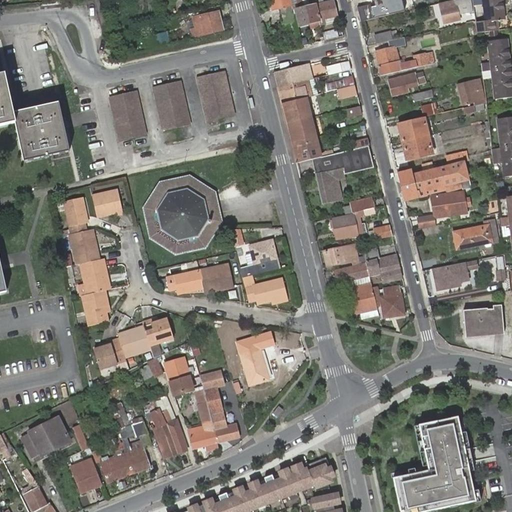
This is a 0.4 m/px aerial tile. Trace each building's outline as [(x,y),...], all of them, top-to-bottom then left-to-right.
[(291,0),(271,0),(274,10),(280,9),(284,24),(294,21),(290,6),(293,5),(291,0)] [(400,0),(368,0),(373,21),(404,15),(400,0)] [(470,0),(472,9),(487,8),(487,5),(486,0),(470,0)] [(486,0),(487,5),(487,8),(489,24),(475,25),(477,36),(499,33),(498,24),(507,23),(503,0),(486,0)] [(325,20),(336,17),(332,2),(315,6),(319,22),(325,20)] [(452,3),(441,6),(445,24),(457,21),(453,3),(452,3)] [(310,24),(319,22),(315,6),(295,12),(299,27),(309,25),(310,24)] [(193,37),(223,31),(219,14),(200,18),(193,20),(196,30),(191,31),(193,37)] [(310,24),(309,25),(310,29),(326,25),(325,20),(319,22),(310,24)] [(336,30),(323,34),(325,40),(338,37),(336,30)] [(376,45),(392,41),(398,40),(396,31),(373,36),(375,45),(376,45)] [(166,33),(149,38),(151,47),(169,43),(167,34),(166,33)] [(508,42),(491,44),(491,48),(493,64),(494,71),(495,79),(498,101),(511,99),(511,70),(511,69),(509,46),(508,42)] [(381,76),(429,65),(426,54),(415,57),(416,61),(400,65),(396,48),(375,53),(381,76)] [(348,61),(338,63),(341,72),(350,69),(348,61)] [(328,75),(341,72),(338,63),(325,67),(328,75)] [(493,64),(483,66),(484,73),(494,71),(493,64)] [(279,73),(283,87),(307,80),(304,66),(279,73)] [(225,71),(197,78),(207,120),(235,114),(225,71)] [(423,71),(416,74),(419,84),(426,82),(423,71)] [(494,71),(484,73),(485,80),(495,79),(494,71)] [(404,78),(389,82),(393,96),(418,89),(414,74),(404,76),(404,78)] [(5,76),(0,76),(0,126),(15,123),(24,161),(69,152),(58,104),(13,113),(5,76)] [(354,85),(353,78),(324,85),(326,93),(329,92),(335,90),(353,86),(354,85)] [(283,87),(279,88),(283,104),(315,96),(310,80),(307,80),(283,87)] [(479,80),(458,85),(463,106),(474,104),(472,93),(482,91),(479,80)] [(181,81),(153,87),(163,130),(191,124),(181,81)] [(355,95),(353,86),(335,90),(338,100),(355,95)] [(432,91),(414,95),(415,101),(433,96),(439,95),(438,89),(432,91)] [(137,91),(109,97),(119,140),(147,134),(137,91)] [(482,91),(472,93),(474,104),(484,101),(482,91)] [(315,96),(283,104),(288,124),(320,116),(315,96)] [(425,118),(439,115),(437,105),(422,109),(425,118)] [(475,105),(464,106),(464,114),(475,113),(475,105)] [(360,114),(358,106),(345,109),(347,118),(360,114)] [(288,124),(293,143),(325,135),(320,116),(288,124)] [(425,118),(399,124),(408,161),(434,155),(425,118)] [(511,119),(500,121),(501,127),(503,150),(507,179),(511,178),(511,119)] [(298,164),(312,160),(331,156),(325,135),(293,143),(298,164)] [(351,151),(368,146),(366,139),(349,143),(351,151)] [(374,168),(368,146),(351,151),(344,152),(333,155),(331,156),(312,160),(316,176),(334,171),(342,169),(344,175),(374,168)] [(448,166),(463,163),(460,153),(446,157),(448,166)] [(411,170),(398,174),(405,201),(427,196),(446,191),(461,188),(461,187),(460,182),(467,180),(463,163),(448,166),(434,170),(432,163),(422,166),(423,172),(412,175),(411,170)] [(334,171),(316,176),(323,206),(341,201),(336,182),(345,179),(344,175),(342,169),(334,171)] [(208,195),(215,190),(189,174),(160,181),(144,206),(151,236),(164,244),(178,252),(206,244),(221,219),(221,218),(213,217),(208,195)] [(467,180),(460,182),(461,187),(461,188),(462,189),(469,187),(467,180)] [(119,189),(94,194),(98,216),(116,213),(116,215),(124,213),(119,189)] [(221,218),(215,190),(208,195),(213,217),(221,218)] [(463,191),(432,196),(434,205),(436,205),(438,216),(467,212),(463,191)] [(72,233),(88,230),(86,223),(89,222),(83,197),(65,201),(71,229),(72,233)] [(354,214),(375,209),(373,199),(352,204),(354,214)] [(354,217),(334,220),(337,240),(359,237),(357,226),(361,225),(360,218),(364,217),(364,213),(354,215),(354,217)] [(486,245),(493,243),(502,242),(499,213),(487,215),(489,225),(455,232),(458,250),(486,245)] [(435,216),(420,217),(421,227),(437,224),(435,217),(435,216)] [(390,235),(388,226),(374,230),(376,239),(390,235)] [(70,234),(76,264),(80,263),(101,259),(97,245),(94,245),(90,229),(88,230),(72,233),(70,234)] [(250,248),(255,265),(277,260),(272,243),(250,248)] [(354,246),(324,253),(328,267),(358,260),(354,246)] [(367,261),(381,258),(379,250),(365,253),(367,261)] [(397,269),(394,255),(381,258),(367,261),(364,262),(364,263),(368,276),(373,275),(379,273),(397,269)] [(504,270),(503,257),(488,260),(488,266),(496,265),(496,267),(495,268),(496,282),(506,281),(505,270),(504,270)] [(108,274),(107,267),(105,258),(101,259),(80,263),(85,285),(88,295),(106,290),(108,290),(104,275),(108,274)] [(203,287),(204,289),(204,292),(218,289),(217,285),(232,281),(227,261),(199,268),(203,287)] [(368,276),(364,263),(352,266),(353,269),(341,272),(336,274),(336,275),(339,284),(352,281),(368,277),(368,276)] [(467,263),(432,270),(436,292),(461,288),(460,283),(469,282),(467,263)] [(72,265),(67,266),(70,284),(75,283),(72,265)] [(178,293),(203,287),(199,268),(165,276),(169,290),(176,288),(178,293)] [(399,278),(397,269),(379,273),(381,283),(399,278)] [(373,275),(368,276),(368,277),(370,285),(371,289),(376,288),(373,275)] [(245,288),(249,302),(256,300),(257,304),(270,300),(287,296),(282,278),(254,285),(252,276),(243,279),(245,288)] [(368,277),(352,281),(354,288),(370,285),(368,277)] [(85,285),(78,286),(80,297),(82,296),(88,295),(85,285)] [(354,288),(350,289),(356,315),(360,314),(362,322),(378,318),(376,311),(375,308),(371,289),(370,285),(354,288)] [(400,295),(399,288),(392,289),(393,296),(400,295)] [(392,289),(383,290),(384,298),(380,298),(383,319),(404,316),(401,295),(400,295),(393,296),(392,289)] [(82,296),(89,326),(108,321),(107,312),(105,305),(109,305),(106,290),(88,295),(82,296)] [(288,300),(287,296),(270,300),(271,304),(288,300)] [(490,311),(492,334),(503,332),(499,308),(490,309),(490,311)] [(467,339),(492,334),(490,311),(463,316),(467,339)] [(151,319),(143,322),(144,326),(145,329),(152,349),(155,358),(163,354),(160,343),(175,338),(168,317),(158,321),(152,323),(151,319)] [(136,329),(118,335),(120,340),(121,343),(126,358),(152,349),(145,329),(137,332),(136,329)] [(117,365),(127,362),(126,358),(121,343),(120,340),(110,343),(110,346),(102,348),(93,351),(99,370),(117,365)] [(262,352),(259,343),(235,352),(238,360),(241,359),(252,390),(272,382),(262,352)] [(259,343),(262,352),(275,356),(277,348),(259,343)] [(164,363),(174,394),(193,388),(183,357),(164,363)] [(147,364),(148,366),(139,371),(144,381),(153,377),(154,379),(164,375),(156,359),(147,364)] [(221,409),(215,387),(216,387),(222,385),(218,371),(199,376),(202,385),(203,389),(203,390),(206,402),(209,412),(221,409)] [(238,377),(232,379),(235,390),(241,388),(238,377)] [(127,380),(100,392),(105,402),(132,391),(127,380)] [(209,412),(206,402),(203,390),(203,389),(196,390),(199,404),(204,426),(188,430),(193,448),(206,446),(211,444),(213,450),(219,448),(217,443),(209,412)] [(168,397),(163,399),(172,422),(177,420),(168,397)] [(181,430),(177,420),(172,422),(163,399),(157,401),(159,406),(178,454),(186,451),(187,450),(181,430)] [(159,406),(151,409),(155,420),(159,419),(162,425),(154,429),(165,458),(178,454),(159,406)] [(125,408),(113,412),(121,434),(109,439),(115,455),(109,457),(107,455),(101,457),(98,449),(92,451),(96,462),(100,461),(103,469),(107,478),(108,482),(151,468),(149,464),(143,447),(153,443),(149,434),(150,433),(143,413),(133,417),(129,418),(125,408)] [(64,427),(77,422),(73,411),(68,413),(67,409),(58,413),(64,427)] [(151,409),(146,411),(150,422),(155,420),(151,409)] [(222,413),(221,409),(209,412),(217,443),(239,437),(237,426),(226,428),(222,413)] [(424,466),(391,474),(399,511),(429,511),(477,501),(458,418),(416,427),(424,466)] [(60,420),(49,426),(58,449),(72,442),(60,420)] [(58,449),(49,426),(23,439),(35,461),(58,449)] [(86,442),(79,427),(73,429),(80,445),(86,442)] [(72,442),(35,461),(36,464),(74,446),(72,442)] [(325,453),(171,511),(258,511),(336,482),(325,453)] [(79,488),(99,480),(93,464),(73,472),(79,488)] [(31,473),(27,468),(23,471),(32,486),(24,491),(24,495),(33,511),(46,505),(48,510),(46,511),(56,511),(55,509),(54,510),(51,504),(49,500),(46,502),(39,488),(40,487),(39,485),(31,473)] [(101,484),(99,480),(79,488),(81,491),(101,484)] [(345,511),(341,492),(311,498),(313,511),(345,511)]
